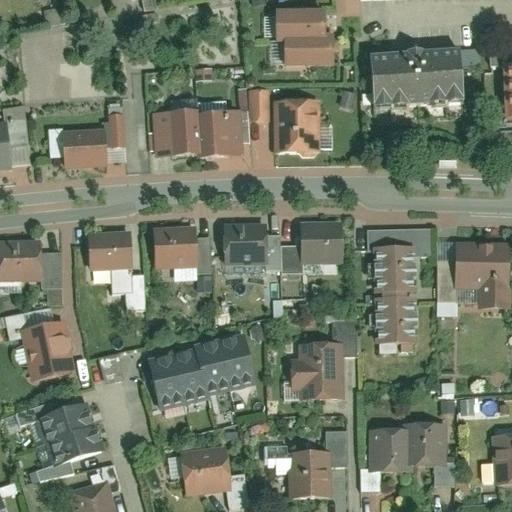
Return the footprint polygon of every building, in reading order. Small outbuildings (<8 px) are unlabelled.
[(359,16),(358,0),(373,0),(335,0),(336,10),(347,10),(347,16),(359,16)] [(284,71),(334,69),(333,38),(326,38),(326,14),(276,15),(277,43),(283,43),(284,71)] [(465,105),(461,52),(371,58),(374,111),(465,105)] [(505,124),(511,124),(511,68),(503,69),(505,124)] [(251,111),(250,91),(237,91),(238,112),(251,111)] [(273,157),(320,156),(319,104),(272,105),(273,157)] [(199,163),(243,161),(241,117),(200,119),(200,114),(154,116),(156,161),(199,159),(199,163)] [(0,173),(13,172),(6,123),(0,124),(0,173)] [(62,135),(64,171),(107,169),(105,132),(62,135)] [(301,225),(301,267),(344,267),(343,225),(301,225)] [(223,229),(225,269),(269,267),(267,227),(223,229)] [(197,232),(154,234),(156,273),(200,271),(197,232)] [(132,235),(88,236),(89,275),(133,274),(132,235)] [(0,246),(0,285),(43,284),(41,244),(0,246)] [(456,246),(456,292),(480,292),(480,312),(509,312),(509,246),(456,246)] [(415,253),(374,254),(375,297),(382,297),(382,303),(376,303),(377,348),(418,347),(417,303),(408,303),(408,297),(416,297),(415,253)] [(64,326),(20,335),(25,360),(69,351),(64,326)] [(255,386),(244,338),(194,349),(195,354),(149,364),(159,413),(209,402),(208,397),(255,386)] [(343,404),(341,348),(298,349),(298,364),(290,364),(291,394),(300,393),(300,406),(343,404)] [(41,419),(49,444),(95,430),(88,405),(41,419)] [(369,434),(368,476),(408,476),(408,471),(436,471),(436,488),(455,488),(455,467),(445,466),(445,428),(404,428),(404,434),(369,434)] [(49,444),(56,469),(102,456),(95,430),(49,444)] [(493,489),(511,488),(511,438),(491,440),(493,489)] [(224,450),(180,456),(185,499),(224,494),(226,511),(243,511),(249,511),(245,477),(228,479),(224,450)] [(288,457),(289,503),(328,502),(327,456),(288,457)] [(112,511),(105,485),(70,496),(74,511),(112,511)]
